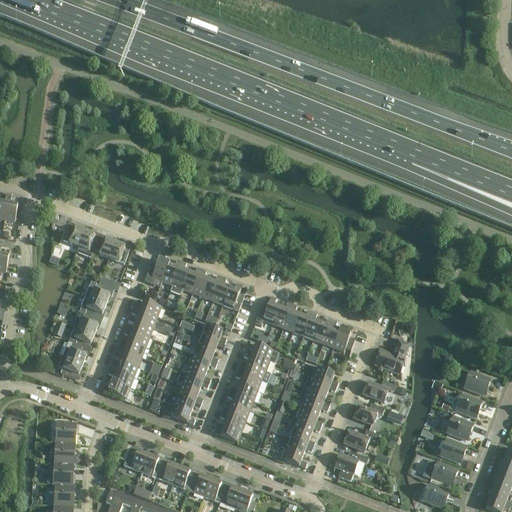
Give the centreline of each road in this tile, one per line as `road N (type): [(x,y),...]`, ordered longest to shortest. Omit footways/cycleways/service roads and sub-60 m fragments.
road 1 (motorway): [(511,151),(115,0)]
road 2 (motorway): [(23,0),(413,156)]
road 3 (residential): [(306,497),(373,330),(262,287)]
road 4 (residential): [(81,410),(146,241)]
road 5 (residential): [(190,453),(262,287)]
road 6 (residential): [(33,197),(4,361)]
road 7 (residential): [(470,511),(511,393)]
road 8 (residential): [(262,287),(146,241)]
road 9 (residential): [(190,453),(306,497)]
road 10 (residential): [(146,241),(33,197)]
